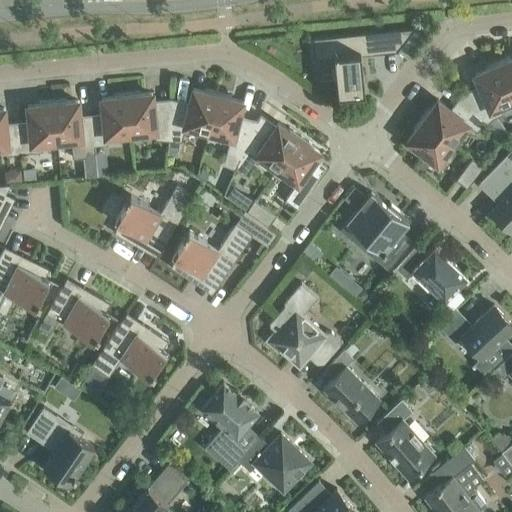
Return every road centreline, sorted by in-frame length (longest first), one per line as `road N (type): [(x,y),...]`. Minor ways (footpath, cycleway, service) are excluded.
road 1 (residential): [(0,74),(228,53),(256,64),(360,139)]
road 2 (residential): [(405,511),(296,396),(215,329)]
road 3 (residential): [(215,329),(360,139)]
road 4 (residential): [(76,511),(215,329)]
road 5 (residential): [(215,329),(53,225),(50,205)]
road 6 (residential): [(360,139),(441,34),(511,20)]
road 7 (residential): [(360,139),(511,269)]
road 8 (unclassified): [(33,7),(225,0)]
